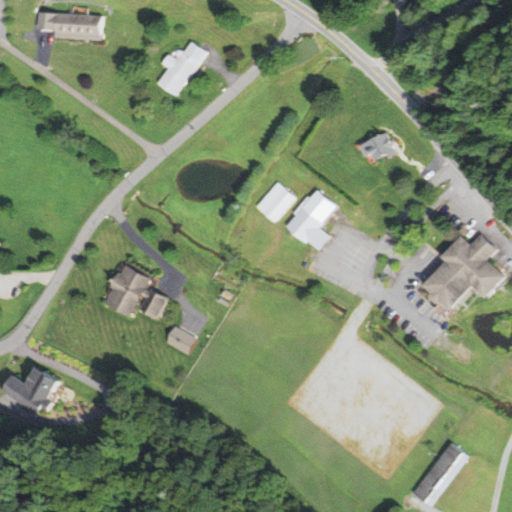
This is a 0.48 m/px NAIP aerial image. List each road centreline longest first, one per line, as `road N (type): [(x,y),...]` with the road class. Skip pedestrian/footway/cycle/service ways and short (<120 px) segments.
road 1 (residential): [(305,12),(261,66),(108,205),(36,314),(0,348)]
road 2 (tertiary): [(511,224),(378,73),(287,0)]
road 3 (residential): [(158,156),(0,41)]
